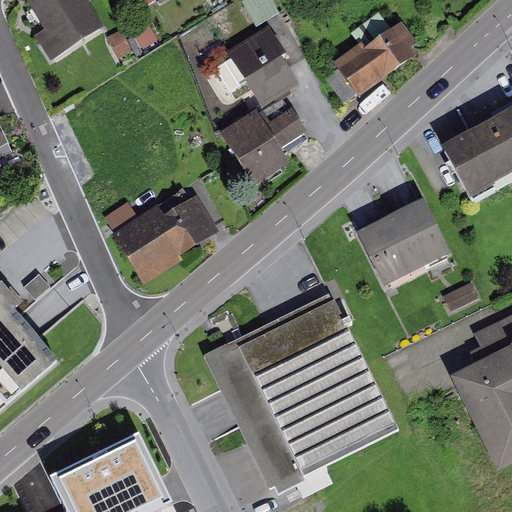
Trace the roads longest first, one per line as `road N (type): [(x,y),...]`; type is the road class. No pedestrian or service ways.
road 1 (secondary): [(134,345),(511,14)]
road 2 (residential): [(134,345),(0,29)]
road 3 (residential): [(216,511),(134,345)]
road 4 (secondary): [(0,459),(134,345)]
